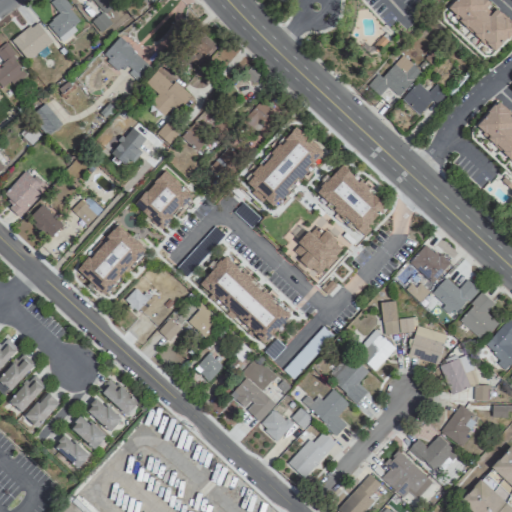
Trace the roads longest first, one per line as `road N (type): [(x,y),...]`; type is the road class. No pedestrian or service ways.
road 1 (residential): [(0,237),(297,511)]
road 2 (secondary): [(511,267),(230,0)]
road 3 (residential): [(307,511),(411,399)]
